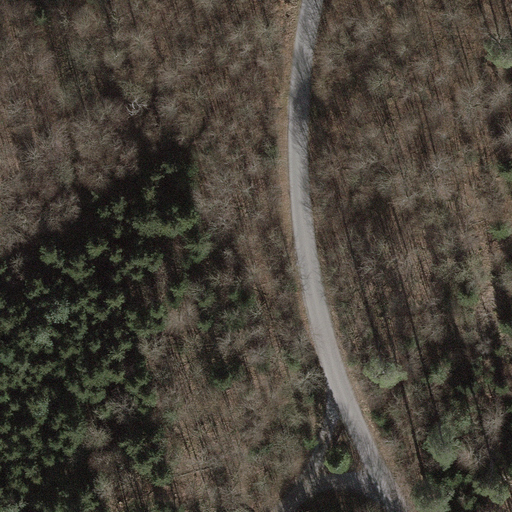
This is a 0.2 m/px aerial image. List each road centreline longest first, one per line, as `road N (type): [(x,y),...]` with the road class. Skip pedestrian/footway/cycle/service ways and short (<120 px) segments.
road 1 (unclassified): [(398,511),(340,391),(311,304),(301,194),(315,0)]
road 2 (track): [(288,511),(312,484),(340,391)]
